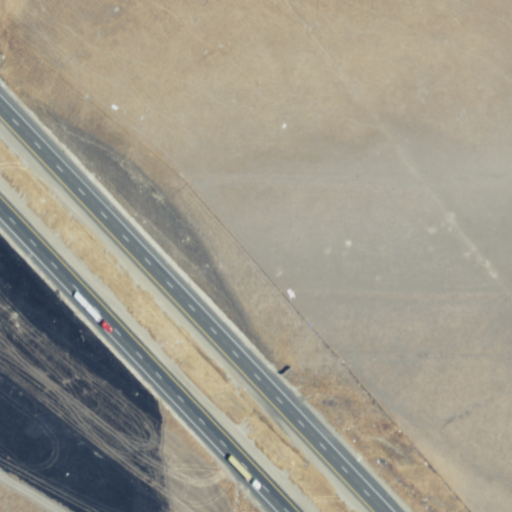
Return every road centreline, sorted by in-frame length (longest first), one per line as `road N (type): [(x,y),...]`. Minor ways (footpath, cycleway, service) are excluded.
road 1 (motorway): [(382,511),(0,107)]
road 2 (motorway): [(0,209),(285,511)]
